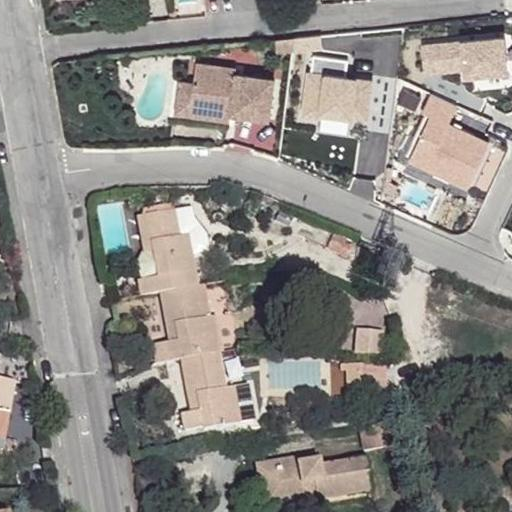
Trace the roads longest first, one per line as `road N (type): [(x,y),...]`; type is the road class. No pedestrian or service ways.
road 1 (residential): [(37,182),(227,163),(511,279)]
road 2 (residential): [(17,50),(472,0)]
road 3 (residential): [(111,511),(87,373),(67,338)]
road 4 (residential): [(67,338),(62,376),(85,511)]
road 5 (residential): [(67,338),(37,182)]
